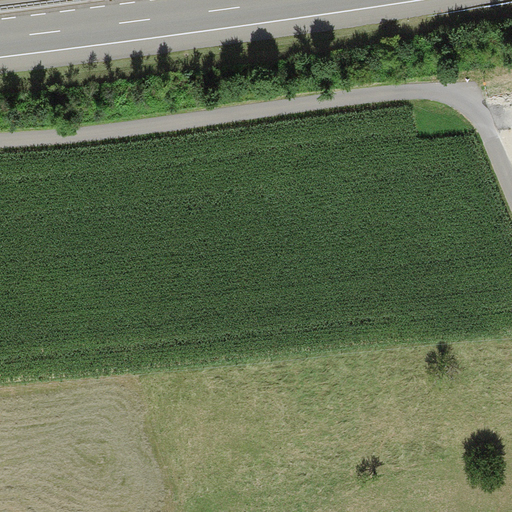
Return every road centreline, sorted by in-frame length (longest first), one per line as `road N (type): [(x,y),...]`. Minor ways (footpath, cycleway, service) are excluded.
road 1 (unclassified): [(511,191),(482,125),(462,99),(438,91),(0,139)]
road 2 (motorway): [(0,37),(279,0)]
